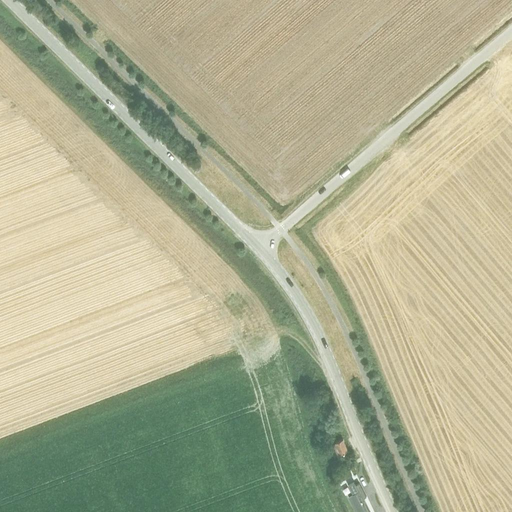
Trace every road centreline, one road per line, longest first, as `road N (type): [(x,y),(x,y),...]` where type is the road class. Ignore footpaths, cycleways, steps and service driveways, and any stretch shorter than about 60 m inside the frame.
road 1 (secondary): [(257,249),(6,0)]
road 2 (unclassified): [(257,249),(511,30)]
road 3 (secondary): [(391,511),(305,311),(257,249)]
